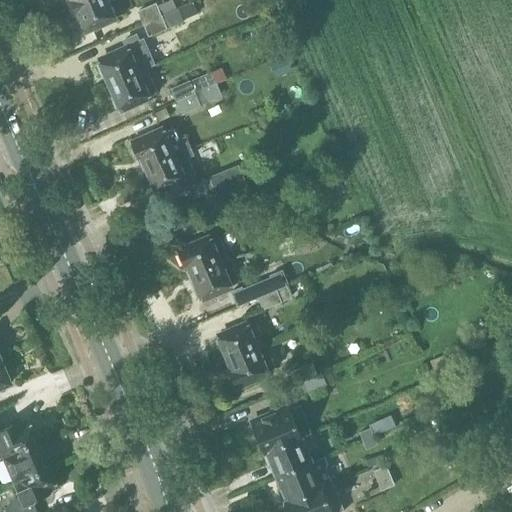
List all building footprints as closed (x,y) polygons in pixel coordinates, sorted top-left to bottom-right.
[(91,0),(68,0),(73,8),(91,0)] [(115,18),(106,0),(91,0),(73,8),(82,29),(84,28),(86,31),(115,18)] [(176,9),(172,0),(169,0),(157,6),(155,3),(137,11),(142,24),(176,9)] [(192,2),(176,9),(142,24),(148,37),(183,22),(182,20),(197,14),(192,2)] [(99,64),(97,65),(101,74),(103,73),(108,86),(139,72),(146,69),(155,66),(143,39),(139,41),(136,35),(122,41),(125,49),(98,60),(99,64)] [(275,77),(291,71),(286,57),(269,64),(275,77)] [(139,72),(108,86),(113,97),(111,98),(115,107),(117,106),(119,110),(149,97),(148,94),(155,91),(150,79),(146,69),(139,72)] [(190,80),(171,88),(176,101),(204,89),(199,77),(190,81),(190,80)] [(204,89),(176,101),(181,114),(201,106),(200,105),(209,101),(204,89)] [(185,136),(177,140),(172,128),(164,132),(163,130),(131,144),(138,160),(141,159),(145,168),(184,151),(191,148),(185,136)] [(194,174),(184,151),(145,168),(156,192),(170,186),(173,194),(186,188),(182,180),(194,174)] [(238,165),(209,177),(218,200),(238,196),(249,192),(238,165)] [(230,260),(225,248),(218,234),(178,251),(185,268),(188,266),(192,276),(230,260)] [(293,246),(291,237),(277,240),(279,249),(293,246)] [(230,260),(192,276),(202,300),(231,287),(230,285),(239,281),(234,269),(230,260)] [(258,299),(287,287),(281,272),(231,293),(236,306),(257,298),(258,299)] [(292,299),(287,287),(258,299),(263,311),(292,299)] [(257,336),(261,334),(256,323),(249,326),(248,324),(217,337),(228,362),(258,350),(257,348),(262,347),(257,336)] [(258,350),(228,362),(231,370),(228,371),(234,388),(268,374),(267,372),(275,368),(270,356),(262,360),(258,350)] [(317,376),(313,367),(311,362),(289,371),(294,385),(317,376)] [(0,386),(8,383),(0,363),(0,386)] [(317,376),(294,385),(291,386),(295,397),(306,392),(307,393),(328,384),(328,383),(324,373),(322,374),(317,376)] [(263,454),(312,434),(300,405),(289,409),(289,408),(250,423),(263,454)] [(1,457),(36,442),(27,421),(19,425),(17,422),(0,429),(0,456),(1,456),(1,457)] [(362,441),(374,436),(370,428),(359,432),(362,441)] [(318,449),(312,434),(263,454),(267,465),(271,464),(277,478),(312,463),(311,461),(308,454),(318,449)] [(377,445),(374,436),(362,441),(365,449),(377,445)] [(47,468),(36,442),(1,457),(13,483),(47,468)] [(311,461),(312,463),(277,478),(282,490),(278,491),(283,503),(332,483),(326,467),(327,463),(324,457),(311,461)] [(386,466),(373,472),(382,491),(395,484),(386,466)] [(35,511),(31,501),(49,494),(47,491),(56,487),(47,468),(13,483),(18,496),(14,498),(15,498),(11,500),(8,502),(6,506),(5,509),(4,511),(35,511)] [(340,511),(344,511),(332,483),(283,503),(286,511),(340,511)]
